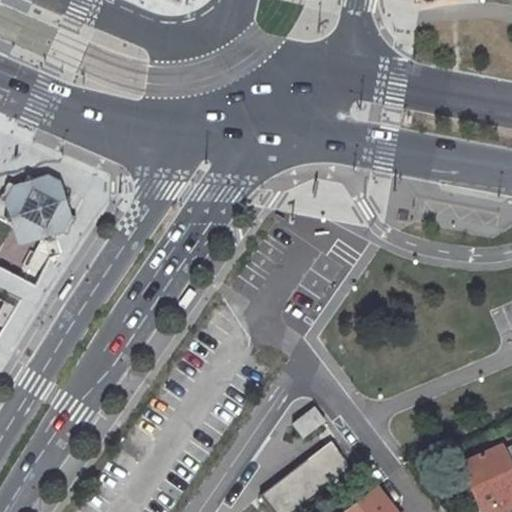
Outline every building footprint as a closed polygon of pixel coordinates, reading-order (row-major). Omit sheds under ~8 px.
[(103,0),(1,199),(9,224),(11,233),(16,246),(63,233),(113,137),(194,0),(103,0)] [(407,215),(396,213),(395,220),(406,222),(407,215)] [(68,284),(59,298),(63,300),(72,286),(68,284)] [(189,290),(180,304),(187,309),(196,295),(189,290)] [(289,424),(300,439),(322,422),(310,406),(289,424)] [(329,442),(260,494),(273,511),(291,511),(349,469),(329,442)] [(458,463),(480,510),(483,509),(485,511),(502,511),(511,507),(511,476),(501,452),(498,446),(458,463)] [(511,446),(501,452),(511,476),(511,446)] [(417,478),(434,470),(441,462),(437,454),(407,467),(417,478)] [(342,511),(392,511),(373,488),(342,511)]
